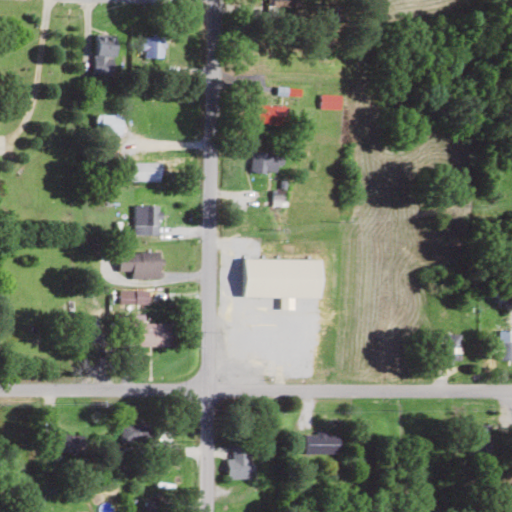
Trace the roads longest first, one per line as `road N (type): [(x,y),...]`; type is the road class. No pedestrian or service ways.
road 1 (residential): [(203,511),(212,0)]
road 2 (residential): [(511,392),(0,391)]
